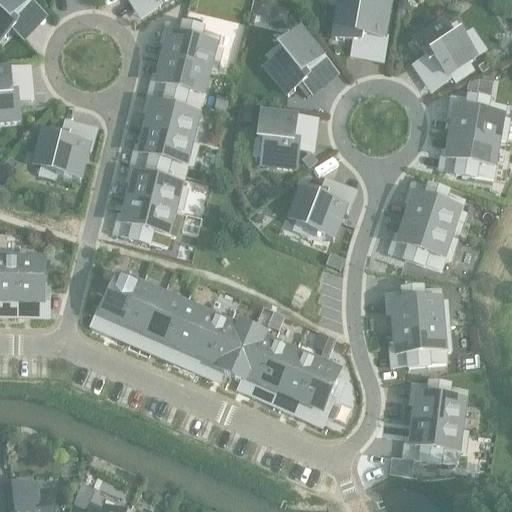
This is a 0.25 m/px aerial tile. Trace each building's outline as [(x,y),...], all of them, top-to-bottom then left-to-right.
[(13,26),(29,9),(20,0),(0,0),(0,46),(7,39),(16,29),(13,26)] [(136,0),(139,4),(139,5),(146,16),(157,9),(151,0),(136,0)] [(151,0),(157,9),(171,0),(151,0)] [(346,44),(360,46),(360,41),(383,45),(388,12),(366,9),(366,4),(350,2),(349,10),(341,8),(335,42),(346,44)] [(16,29),(7,39),(13,44),(14,45),(15,44),(23,36),(24,35),(31,27),(31,26),(38,19),(39,18),(38,17),(29,9),(13,26),(16,29)] [(422,55),(429,66),(434,63),(447,82),(474,63),(461,44),(464,43),(455,29),(448,33),(444,26),(416,46),(422,55)] [(167,65),(206,75),(207,72),(210,73),(216,75),(221,53),(216,52),(218,41),(205,37),(183,32),(180,43),(173,41),(167,65)] [(300,39),(282,54),(285,57),(266,72),(288,99),(296,92),(307,83),(304,80),(322,65),(300,39)] [(360,46),(346,44),(345,51),(344,52),(346,53),(357,54),(359,55),(369,56),(370,56),(380,58),(381,58),(381,57),(383,45),(360,41),(360,46)] [(429,66),(422,55),(415,59),(414,60),(414,61),(420,70),(421,71),(427,79),(427,80),(434,89),(435,90),(436,90),(447,82),(434,63),(429,66)] [(198,110),(202,111),(204,100),(201,99),(206,75),(167,65),(161,91),(168,92),(166,103),(188,108),(198,110)] [(307,83),(296,92),(301,98),(302,99),(303,98),(312,90),(313,90),(320,83),(321,82),(329,76),(330,75),(329,74),(322,65),(304,80),(307,83)] [(17,100),(19,114),(29,113),(27,99),(27,98),(26,88),(26,87),(25,77),(25,76),(24,76),(9,77),(12,100),(17,100)] [(0,126),(20,125),(19,114),(17,100),(12,100),(9,77),(0,78),(0,126)] [(150,136),(189,145),(195,122),(199,123),(202,111),(198,110),(188,108),(166,103),(163,113),(156,111),(150,136)] [(455,140),(495,147),(495,144),(504,145),(508,124),(502,123),(503,122),(504,111),(491,109),(468,105),(467,116),(459,114),(455,140)] [(294,148),(297,125),(262,121),(260,145),(256,144),(254,161),(263,162),(262,170),(296,173),(297,163),(299,149),(294,148)] [(299,149),(297,163),(307,164),(308,164),(308,163),(310,151),(310,150),(311,140),(311,139),(312,128),(313,127),(311,127),(297,125),(294,148),(299,149)] [(61,129),(58,140),(68,142),(66,148),(89,154),(93,138),(93,136),(92,136),(83,134),(82,133),(73,131),(72,131),(62,128),(61,128),(61,129)] [(35,169),(57,175),(56,180),(80,186),(89,154),(66,148),(68,142),(58,140),(44,136),(35,169)] [(151,162),(148,172),(170,178),(184,181),(187,170),(192,172),(197,151),(192,149),(188,149),(189,145),(150,136),(144,161),(151,162)] [(495,147),(455,140),(450,166),(458,167),(456,177),(478,181),(492,184),(494,171),(491,171),(495,147)] [(139,181),(132,206),(172,215),(173,212),(176,213),(182,214),(187,193),(181,192),(181,191),(184,181),(170,178),(148,172),(146,182),(139,181)] [(320,187),(316,197),(326,200),(324,206),(345,214),(351,198),(351,197),(350,196),(341,193),(340,193),(331,190),(330,189),(321,186),(320,186),(320,187)] [(310,236),(333,245),(345,214),(324,206),(326,200),(316,197),(311,195),(311,194),(303,191),(296,210),(291,223),(312,231),(310,236)] [(410,226),(448,239),(449,236),(458,239),(465,218),(459,216),(460,215),(463,205),(456,203),(434,196),(428,194),(425,204),(418,202),(410,226)] [(172,215),(132,206),(126,231),(133,232),(131,243),(153,248),(167,252),(169,241),(169,240),(175,241),(180,221),(174,219),(171,218),(172,215)] [(448,239),(410,226),(402,251),(409,253),(405,263),(411,265),(433,272),(440,275),(444,265),(444,263),(449,265),(456,245),(447,242),(448,239)] [(0,310),(12,310),(12,321),(19,321),(19,311),(20,267),(0,266),(0,310)] [(19,311),(19,321),(26,321),(26,311),(49,311),(49,294),(44,294),(45,268),(45,267),(20,267),(19,311)] [(113,340),(119,342),(123,333),(141,293),(118,283),(107,307),(103,305),(96,321),(117,330),(113,340)] [(123,333),(119,342),(126,345),(130,336),(145,343),(163,302),(141,293),(123,333)] [(396,309),(398,335),(439,332),(437,308),(441,307),(439,295),(425,296),(403,298),(404,309),(396,309)] [(163,302),(145,343),(161,349),(157,359),(163,361),(167,352),(185,312),(163,302)] [(0,320),(12,321),(12,310),(0,310),(0,320)] [(26,321),(48,322),(49,311),(26,311),(26,321)] [(207,321),(185,312),(167,352),(163,361),(170,364),(174,355),(189,362),(207,321)] [(92,331),(113,340),(117,330),(96,321),(92,331)] [(201,378),(207,381),(211,371),(229,331),(207,321),(189,362),(205,368),(201,378)] [(211,371),(207,381),(213,383),(218,374),(219,371),(223,373),(221,377),(233,382),(251,340),(253,336),(241,331),(240,335),(229,331),(211,371)] [(439,332),(398,335),(401,361),(408,360),(409,371),(433,369),(446,368),(445,356),(441,356),(439,332)] [(126,345),(157,359),(161,349),(145,343),(130,336),(126,345)] [(245,397),(251,400),(255,390),(273,350),(262,345),(264,341),(253,336),(251,340),(233,382),(244,387),(246,382),(250,384),(249,387),(245,397)] [(329,342),(322,358),(329,361),(336,345),(329,342)] [(255,390),(251,400),(258,403),(262,393),(277,400),(295,359),(273,350),(255,390)] [(170,364),(201,378),(205,368),(189,362),(174,355),(170,364)] [(295,359),(277,400),(293,406),(289,416),(295,419),(300,409),(317,369),(295,359)] [(300,409),(295,419),(302,422),(306,412),(327,421),(334,405),(329,403),(340,379),(317,369),(300,409)] [(213,383),(245,397),(249,387),(250,384),(246,382),(244,387),(233,382),(221,377),(223,373),(219,371),(218,374),(213,383)] [(418,427),(458,432),(461,408),(465,408),(466,396),(453,394),(429,391),(428,402),(421,401),(418,427)] [(258,403),(289,416),(293,406),(277,400),(262,393),(258,403)] [(302,422),(322,431),(327,421),(306,412),(302,422)] [(458,432),(418,427),(415,453),(422,454),(421,464),(444,467),(457,469),(459,457),(464,458),(467,436),(457,435),(458,432)] [(12,495),(14,511),(51,511),(49,496),(36,497),(35,492),(12,495)] [(0,511),(14,511),(12,495),(0,496),(0,511)]
